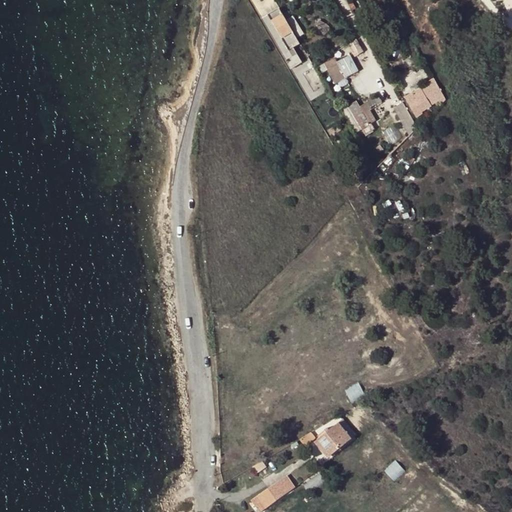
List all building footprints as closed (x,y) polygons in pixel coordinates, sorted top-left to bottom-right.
[(268,15),(272,21),(283,14),(279,8),(268,15)] [(300,43),(283,14),(272,21),(292,56),(286,60),(291,68),(302,62),(293,47),(300,43)] [(289,19),(299,36),(305,32),(295,16),(289,19)] [(323,30),(327,23),(320,20),(318,24),(322,26),(321,29),(323,30)] [(338,65),(345,79),(359,72),(350,56),(337,63),(335,59),(319,67),(322,74),(328,71),(328,70),(338,65)] [(328,71),(335,84),(345,79),(338,65),(328,70),(328,71)] [(405,97),(417,119),(423,115),(422,113),(432,108),(432,106),(439,102),(441,105),(446,101),(434,79),(426,83),(428,86),(421,90),(421,88),(405,97)] [(349,106),(363,130),(367,136),(374,132),(373,130),(375,129),(373,125),(377,123),(370,111),(373,109),(368,102),(360,107),(357,101),(349,106)] [(409,136),(417,128),(417,127),(403,103),(394,108),(409,136)] [(343,110),(356,133),(363,130),(349,106),(343,110)] [(357,437),(343,420),(316,443),(330,460),(357,437)] [(312,432),(300,440),(306,447),(317,437),(312,432)] [(253,467),(257,474),(267,468),(263,461),(253,467)] [(296,486),(288,475),(269,488),(277,500),(296,486)] [(261,511),(277,500),(269,488),(253,500),(261,511)]
